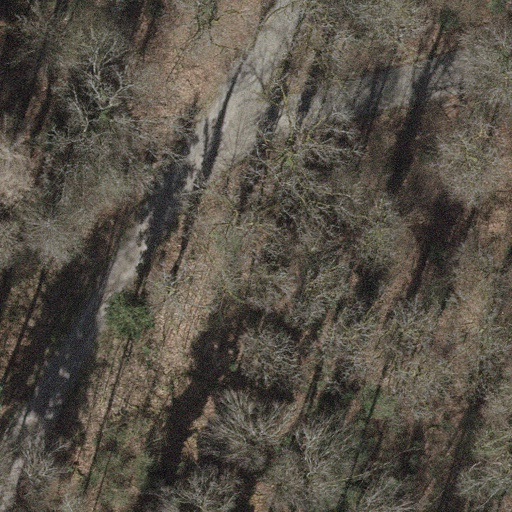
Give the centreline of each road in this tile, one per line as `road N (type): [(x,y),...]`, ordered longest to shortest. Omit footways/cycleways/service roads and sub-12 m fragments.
road 1 (track): [(297,0),(0,461)]
road 2 (track): [(511,49),(204,142)]
